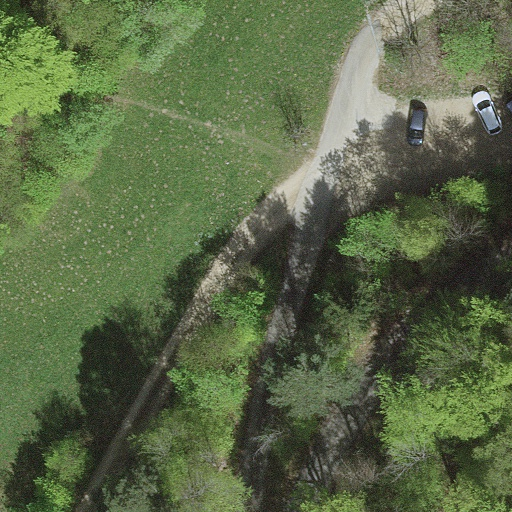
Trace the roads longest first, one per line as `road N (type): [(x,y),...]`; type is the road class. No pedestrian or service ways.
road 1 (track): [(88,511),(223,278),(322,166)]
road 2 (track): [(322,166),(274,359),(251,511)]
road 3 (unclassified): [(511,255),(423,314),(392,345),(339,425),(298,511)]
road 4 (track): [(424,0),(358,64),(322,166)]
road 5 (track): [(511,144),(322,166)]
